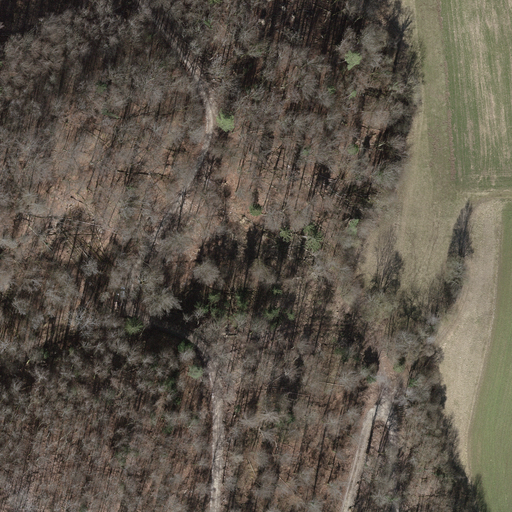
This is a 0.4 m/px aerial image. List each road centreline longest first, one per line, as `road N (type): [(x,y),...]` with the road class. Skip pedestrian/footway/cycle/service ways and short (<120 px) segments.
road 1 (track): [(137,0),(180,45),(210,122),(199,174),(133,269),(125,304),(134,318),(177,330),(212,359),(213,511)]
road 2 (track): [(346,511),(370,416),(455,316),(469,285),(473,205),(487,195),(511,195)]
road 3 (track): [(397,377),(398,511)]
